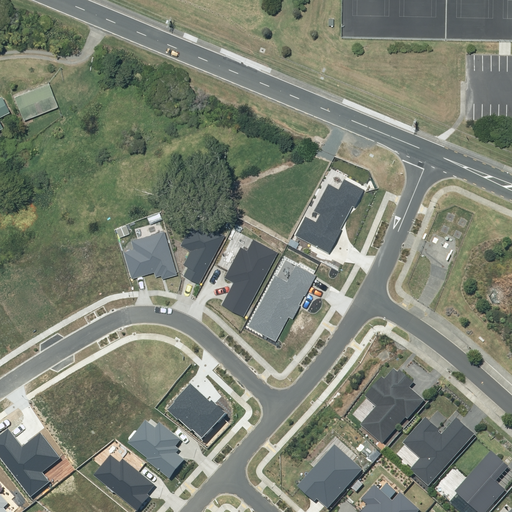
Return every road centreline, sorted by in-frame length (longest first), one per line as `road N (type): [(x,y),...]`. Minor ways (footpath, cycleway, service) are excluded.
road 1 (tertiary): [(56,0),(430,153)]
road 2 (residential): [(277,409),(199,328),(145,311),(111,321),(0,389)]
road 3 (residential): [(368,293),(511,416)]
road 4 (residential): [(430,153),(368,293)]
road 5 (residential): [(368,293),(277,409)]
